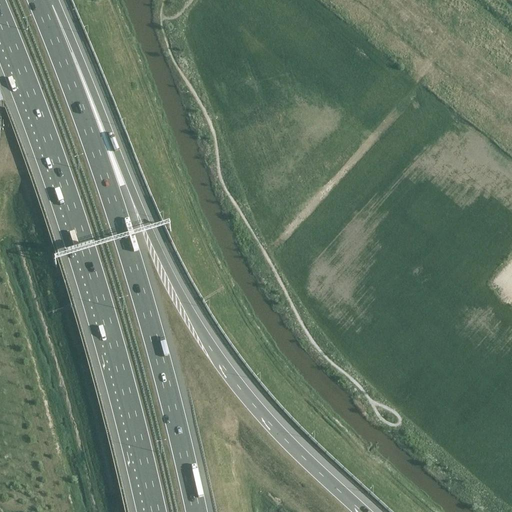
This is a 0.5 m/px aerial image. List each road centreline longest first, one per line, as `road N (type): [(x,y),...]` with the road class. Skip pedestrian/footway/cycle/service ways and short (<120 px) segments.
road 1 (motorway): [(367,511),(248,391),(194,316),(40,9)]
road 2 (motorway): [(196,511),(120,217),(40,9)]
road 3 (motorway): [(0,13),(99,295),(155,511)]
